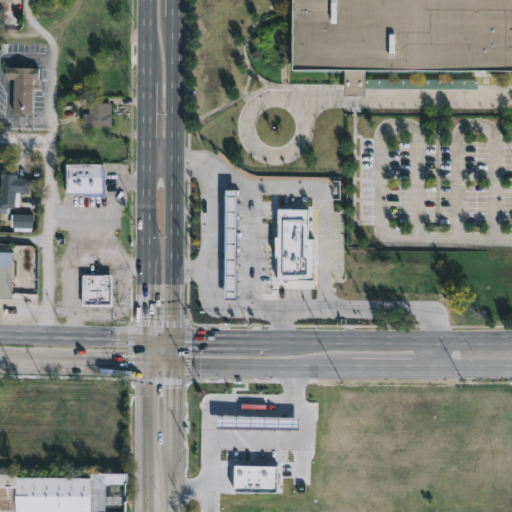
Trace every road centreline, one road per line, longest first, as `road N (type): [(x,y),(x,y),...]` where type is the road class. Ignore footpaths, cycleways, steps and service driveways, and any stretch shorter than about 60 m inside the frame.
road 1 (secondary): [(143,362),(511,362)]
road 2 (secondary): [(148,0),(143,362)]
road 3 (secondary): [(511,337),(174,338)]
road 4 (secondary): [(174,338),(176,14)]
road 5 (secondary): [(174,338),(0,334)]
road 6 (secondary): [(174,511),(174,338)]
road 7 (secondary): [(143,362),(143,511)]
road 8 (secondary): [(0,359),(143,362)]
